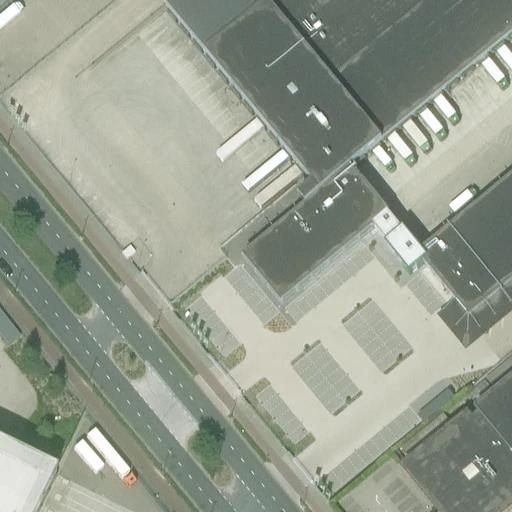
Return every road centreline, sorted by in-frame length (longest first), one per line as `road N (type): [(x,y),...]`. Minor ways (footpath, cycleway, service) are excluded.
road 1 (tertiary): [(282,511),(0,169)]
road 2 (tertiary): [(0,252),(212,511)]
